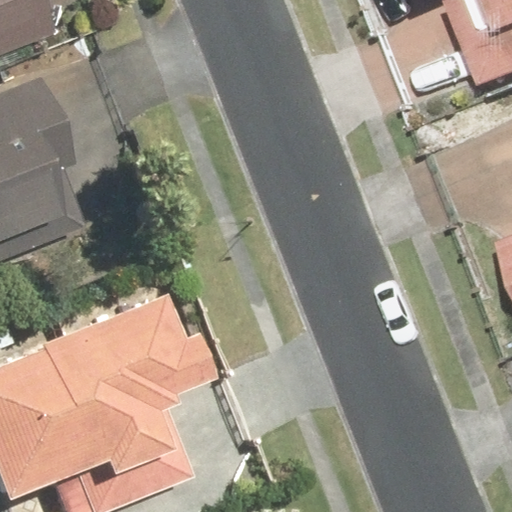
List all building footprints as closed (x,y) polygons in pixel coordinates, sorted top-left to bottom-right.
[(0,0),(0,49),(40,32),(26,0),(0,0)] [(511,0),(450,0),(484,85),(511,73),(511,0)] [(27,75),(0,84),(0,257),(84,226),(27,75)] [(511,236),(503,241),(511,262),(511,236)] [(148,296),(0,350),(0,490),(40,475),(53,511),(81,511),(173,478),(143,396),(180,382),(148,296)]
